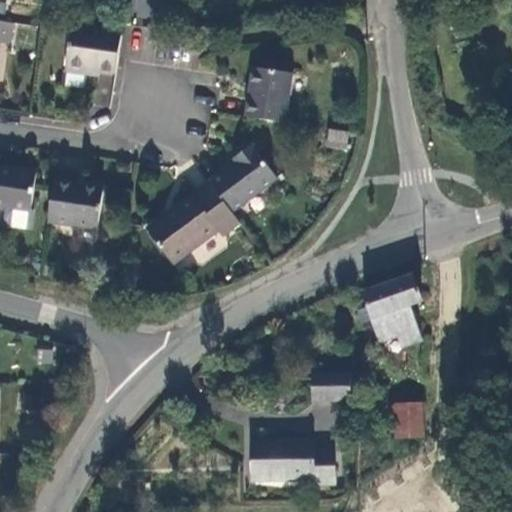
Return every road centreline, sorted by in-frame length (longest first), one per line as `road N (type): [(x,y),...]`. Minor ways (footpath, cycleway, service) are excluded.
road 1 (tertiary): [(153,366),(205,327),(414,238)]
road 2 (residential): [(414,238),(388,81),(387,0)]
road 3 (residential): [(0,124),(50,130),(175,117)]
road 4 (tertiary): [(56,511),(153,366)]
road 5 (residential): [(0,298),(105,331),(153,366)]
